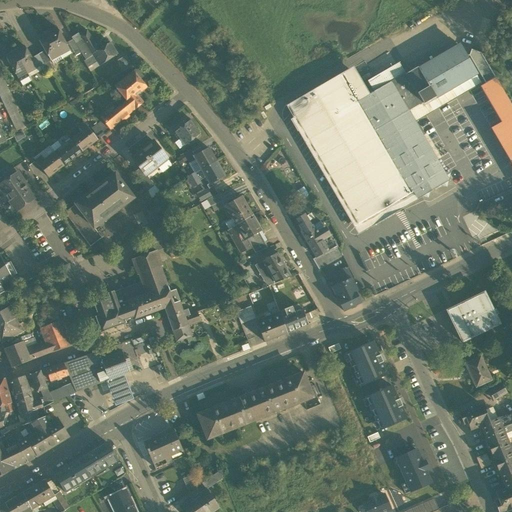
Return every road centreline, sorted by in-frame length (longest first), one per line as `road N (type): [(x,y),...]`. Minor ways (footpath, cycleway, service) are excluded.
road 1 (residential): [(187,93),(241,156),(340,326)]
road 2 (residential): [(187,93),(0,240)]
road 3 (residential): [(0,372),(17,373),(154,324),(178,389)]
road 4 (residential): [(0,3),(69,6),(109,19),(187,93)]
road 5 (residential): [(482,500),(390,304)]
road 6 (tertiary): [(340,326),(178,389)]
road 7 (tertiary): [(117,419),(0,488)]
road 8 (tertiary): [(511,244),(390,304)]
